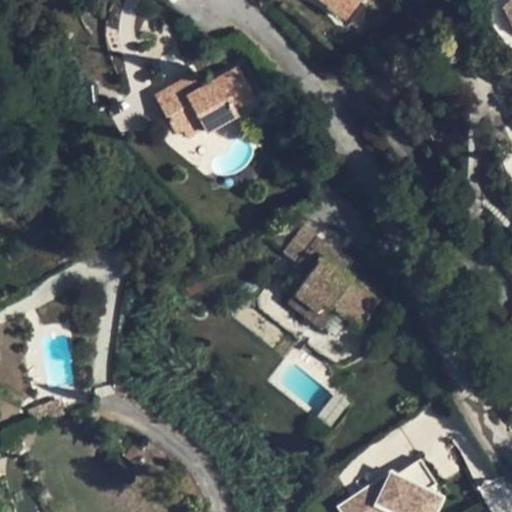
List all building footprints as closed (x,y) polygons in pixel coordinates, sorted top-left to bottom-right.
[(323,0),(347,18),(361,0),(323,0)] [(180,82),(154,96),(175,132),(183,127),(199,118),(204,127),(206,131),(239,113),(235,107),(256,96),(240,67),(201,88),(197,81),(184,88),(180,82)] [(193,74),(180,82),(184,88),(197,81),(193,74)] [(199,118),(183,127),(188,136),(204,127),(199,118)] [(316,236),(302,226),(284,250),(298,260),(316,236)] [(311,319),(324,302),(336,311),(357,327),(380,299),(343,270),(330,260),(336,252),(316,236),(298,260),(311,270),(288,301),(311,319)] [(349,262),(336,252),(330,260),(343,270),(349,262)] [(324,302),(311,319),(322,328),(336,311),(324,302)] [(256,421),(265,413),(257,404),(248,412),(256,421)] [(343,511),(390,511),(393,511),(395,511),(434,511),(442,497),(391,475),(386,482),(381,479),(340,506),(343,511)]
